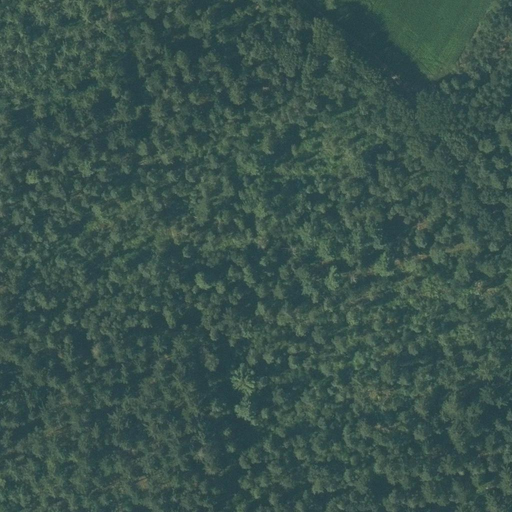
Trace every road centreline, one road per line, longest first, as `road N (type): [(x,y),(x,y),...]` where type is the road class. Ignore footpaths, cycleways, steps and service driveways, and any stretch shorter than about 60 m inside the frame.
road 1 (track): [(228,511),(122,0)]
road 2 (track): [(299,0),(385,68),(511,229)]
